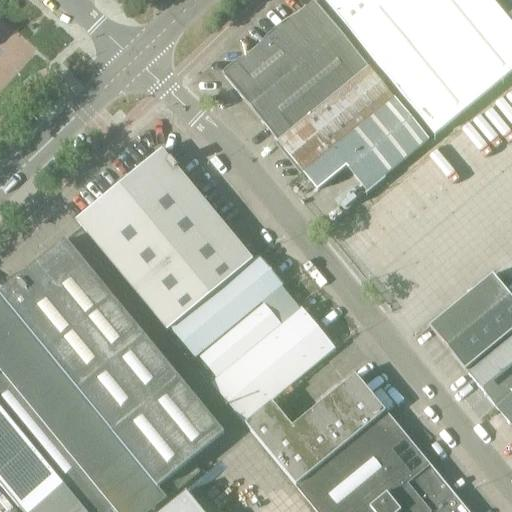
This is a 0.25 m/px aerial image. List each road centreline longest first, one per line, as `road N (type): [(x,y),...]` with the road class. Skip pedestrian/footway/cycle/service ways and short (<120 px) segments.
road 1 (unclassified): [(511,491),(277,200),(165,88)]
road 2 (tertiary): [(0,185),(137,61)]
